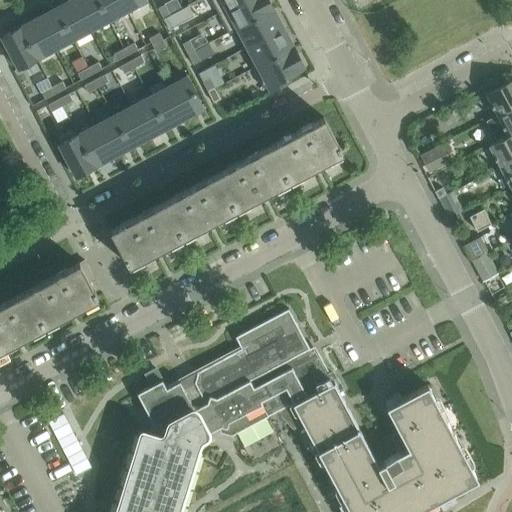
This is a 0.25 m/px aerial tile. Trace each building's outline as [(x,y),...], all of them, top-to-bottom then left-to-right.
[(91,30),(74,0),(71,0),(56,8),(73,39),(91,30)] [(74,0),(91,30),(109,20),(98,0),(74,0)] [(126,11),(119,0),(98,0),(109,20),(126,11)] [(119,0),(126,11),(146,1),(145,0),(119,0)] [(211,0),(218,13),(242,0),(211,0)] [(228,32),(273,9),(268,0),(242,0),(218,13),(228,32)] [(163,18),(170,15),(165,4),(158,8),(163,18)] [(38,18),(55,49),(73,39),(56,8),(38,18)] [(243,49),(283,28),(273,9),(228,32),(229,33),(233,31),(243,49)] [(170,15),(163,18),(169,29),(176,25),(170,15)] [(20,27),(37,58),(55,49),(38,18),(20,27)] [(20,27),(1,37),(18,68),(37,58),(20,27)] [(253,68),(293,47),(283,28),(243,49),(253,68)] [(151,43),(152,45),(163,40),(159,32),(149,38),(151,43)] [(152,45),(156,53),(167,47),(163,40),(152,45)] [(195,50),(189,40),(182,44),(188,54),(195,50)] [(124,48),(128,55),(138,50),(134,43),(124,48)] [(293,47),(253,68),(264,88),(268,86),(271,92),(289,83),(286,77),(304,67),(293,47)] [(128,55),(124,48),(113,54),(117,61),(128,55)] [(195,50),(188,54),(193,65),(200,61),(195,50)] [(130,61),(134,68),(145,62),(141,55),(130,61)] [(134,68),(130,61),(120,66),(124,73),(134,68)] [(88,67),(91,75),(102,69),(98,62),(88,67)] [(81,80),(91,75),(88,67),(77,73),(81,80)] [(105,74),(94,80),(98,87),(108,81),(105,74)] [(166,87),(183,118),(203,107),(186,76),(166,87)] [(208,92),(215,88),(209,78),(202,82),(208,92)] [(496,115),(511,106),(511,79),(485,94),(496,115)] [(98,87),(94,80),(84,85),(88,92),(98,87)] [(52,87),(55,94),(66,88),(62,81),(52,87)] [(55,94),(52,87),(41,92),(45,99),(55,94)] [(149,96),(166,127),(183,118),(166,87),(149,96)] [(215,88),(208,92),(213,103),(220,99),(215,88)] [(69,93),(58,99),(62,106),(72,100),(69,93)] [(131,105),(148,137),(166,127),(149,96),(131,105)] [(62,106),(58,99),(48,104),(52,112),(62,106)] [(113,115),(130,146),(148,137),(131,105),(113,115)] [(511,106),(496,115),(485,121),(496,141),(507,135),(507,136),(511,133),(511,106)] [(95,124),(112,156),(130,146),(113,115),(95,124)] [(342,153),(323,118),(270,146),(290,181),(342,153)] [(77,134),(94,165),(112,156),(95,124),(77,134)] [(511,159),(511,133),(507,136),(507,135),(496,141),(487,145),(499,167),(511,159)] [(77,134),(58,144),(75,175),(94,165),(77,134)] [(457,148),(452,139),(432,150),(437,159),(457,148)] [(290,181),(270,146),(217,174),(237,209),(290,181)] [(509,187),(511,185),(511,159),(499,167),(509,187)] [(237,209),(217,174),(164,203),(184,237),(237,209)] [(184,237),(164,203),(105,234),(115,253),(120,250),(129,267),(184,237)] [(471,213),(479,230),(493,223),(484,206),(471,213)] [(486,279),(500,272),(487,247),(485,248),(479,238),(467,244),(486,279)] [(97,299),(89,283),(94,280),(84,261),(26,292),(45,326),(97,299)] [(0,349),(45,326),(26,292),(0,305),(0,349)] [(179,511),(199,449),(189,446),(190,443),(198,439),(218,428),(220,432),(231,436),(277,411),(294,432),(295,434),(305,428),(292,403),(334,382),(318,351),(312,354),(309,348),(307,344),(298,327),(297,324),(288,308),(235,337),(238,343),(241,348),(234,352),(231,353),(198,371),(197,371),(194,382),(194,383),(184,388),(180,381),(166,388),(164,384),(162,381),(162,380),(151,385),(137,393),(140,400),(151,421),(152,422),(149,433),(138,430),(138,432),(112,511),(179,511)] [(156,369),(146,374),(151,385),(162,380),(162,379),(156,369)] [(416,511),(478,479),(471,466),(427,385),(386,406),(400,433),(392,437),(399,452),(377,464),(334,382),(292,403),(305,428),(349,511),(416,511)] [(59,436),(76,474),(93,466),(76,429),(59,436)]
